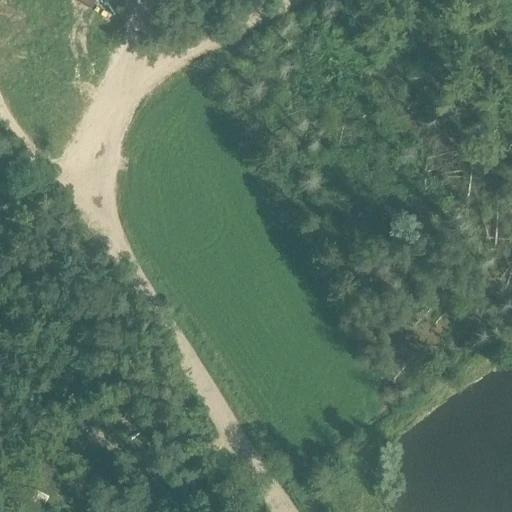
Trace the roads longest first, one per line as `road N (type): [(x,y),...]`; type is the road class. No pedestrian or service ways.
road 1 (track): [(283,511),(69,188)]
road 2 (track): [(127,71),(183,60),(298,0)]
road 3 (track): [(69,188),(127,71)]
